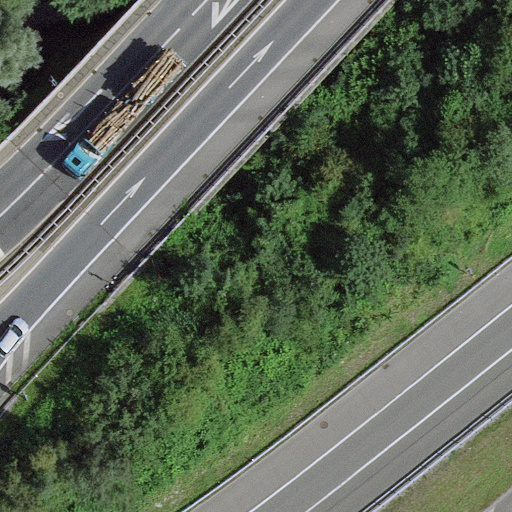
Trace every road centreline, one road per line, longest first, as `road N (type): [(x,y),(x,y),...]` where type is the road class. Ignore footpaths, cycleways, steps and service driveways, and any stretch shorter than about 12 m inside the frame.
road 1 (motorway): [(0,331),(312,0)]
road 2 (motorway): [(206,0),(0,216)]
road 3 (motorway): [(511,352),(308,511)]
